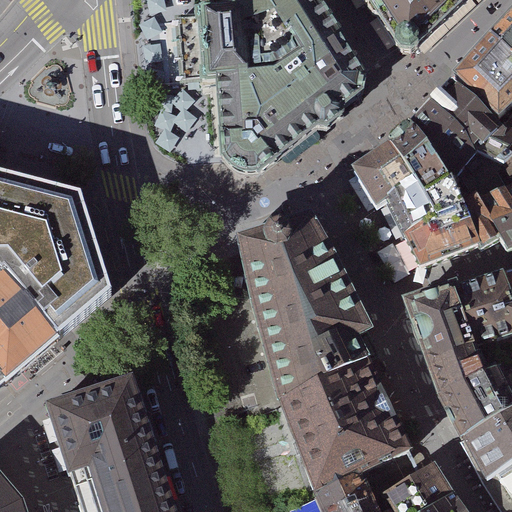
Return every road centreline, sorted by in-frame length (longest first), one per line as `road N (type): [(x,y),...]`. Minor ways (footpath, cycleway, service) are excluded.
road 1 (residential): [(119,190),(240,218),(301,170),(376,311),(432,455),(469,511)]
road 2 (tertiary): [(207,511),(149,311)]
road 3 (tertiary): [(119,190),(99,32),(82,0)]
road 4 (tertiary): [(149,311),(119,190)]
